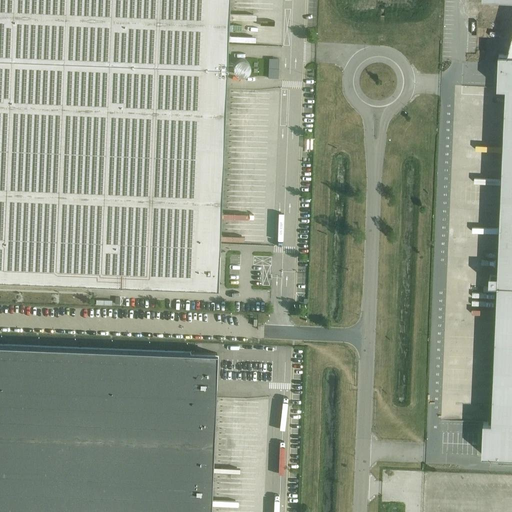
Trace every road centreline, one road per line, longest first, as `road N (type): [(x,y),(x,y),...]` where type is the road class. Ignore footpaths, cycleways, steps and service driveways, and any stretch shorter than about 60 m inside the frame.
road 1 (unclassified): [(367,337),(376,115)]
road 2 (unclassified): [(376,115),(397,106),(408,84),(402,62),(381,50),(356,56),(343,76),(348,100),(367,113)]
road 3 (unclassified): [(360,511),(367,337)]
